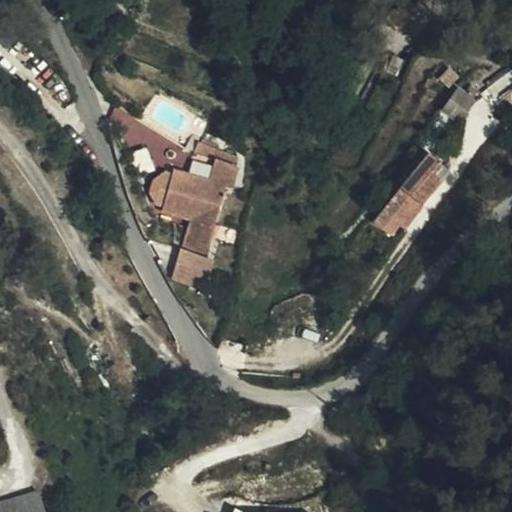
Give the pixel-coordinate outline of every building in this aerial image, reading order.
[(461,117),(476,94),(458,83),(443,106),(461,117)] [(210,185),(236,196),(236,184),(195,165),(189,177),(209,186),(210,185)] [(227,219),(236,196),(210,185),(209,186),(202,207),(169,193),(165,199),(158,197),(152,202),(148,204),(146,209),(145,216),(147,220),(148,224),(156,227),(154,232),(183,245),(171,272),(191,281),(220,216),(227,219)] [(387,206),(399,192),(392,186),(382,200),(387,206)] [(413,205),(399,192),(387,206),(382,200),(362,220),(360,219),(332,251),(356,272),(365,262),(370,265),(390,243),(383,237),(413,205)] [(193,285),(170,275),(161,295),(184,305),(193,285)] [(0,511),(47,511),(40,487),(0,499),(0,511)]
